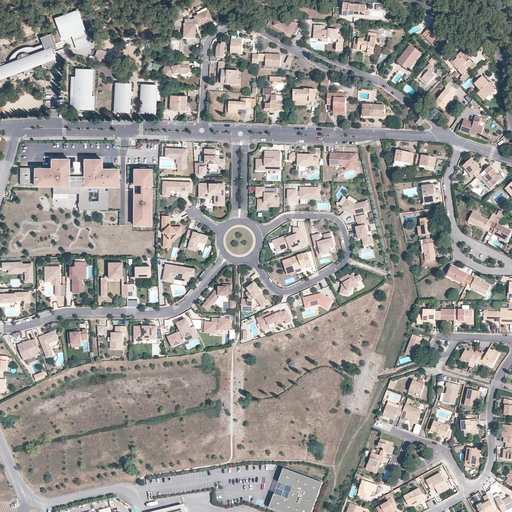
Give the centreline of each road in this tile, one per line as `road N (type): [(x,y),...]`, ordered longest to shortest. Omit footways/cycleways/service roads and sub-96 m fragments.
road 1 (residential): [(202,131),(206,46),(239,24),(380,83),(440,134)]
road 2 (residential): [(0,328),(63,312),(171,311),(226,256)]
road 3 (residential): [(253,256),(282,292),(347,256),(341,225),(328,217),(285,216),(258,232)]
road 4 (residential): [(440,134),(240,133)]
road 5 (residential): [(202,131),(22,128)]
road 6 (residential): [(511,271),(457,256),(446,179),(462,142)]
road 7 (residential): [(469,493),(492,459),(491,396),(511,356)]
